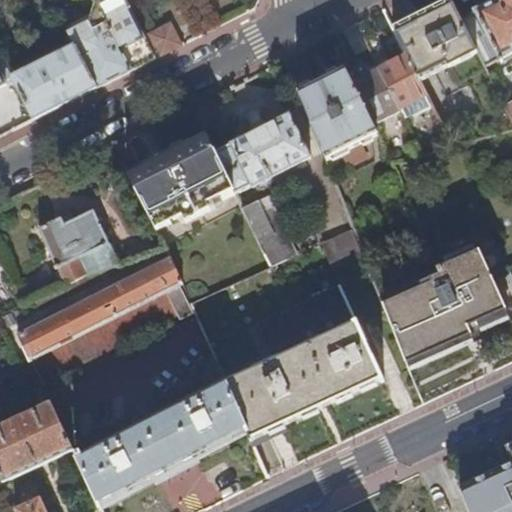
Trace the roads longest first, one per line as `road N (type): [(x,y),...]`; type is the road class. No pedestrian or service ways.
road 1 (residential): [(0,171),(295,21)]
road 2 (secondary): [(511,404),(291,511)]
